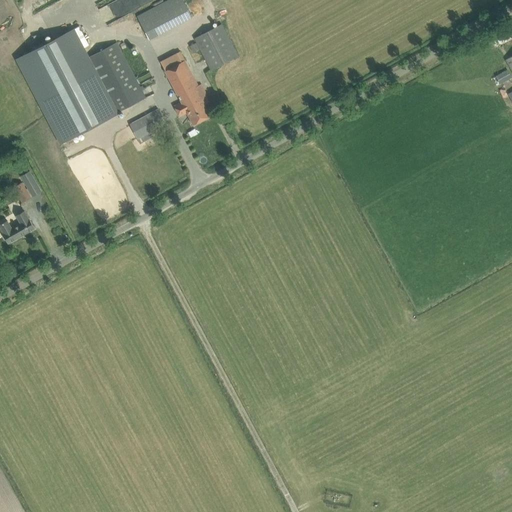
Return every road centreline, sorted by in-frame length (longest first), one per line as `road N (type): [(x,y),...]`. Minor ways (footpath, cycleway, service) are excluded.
road 1 (unclassified): [(0,296),(511,9)]
road 2 (unknown): [(138,218),(296,511)]
